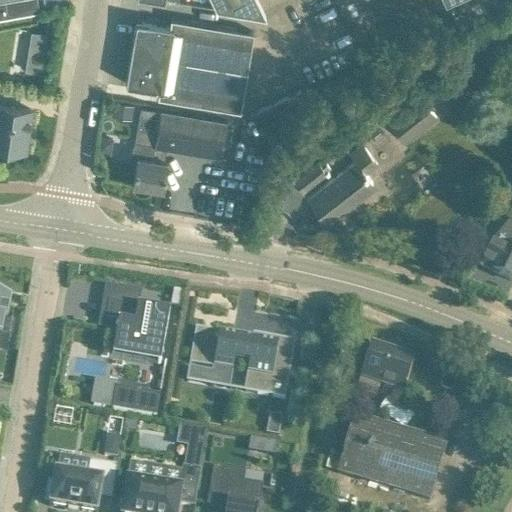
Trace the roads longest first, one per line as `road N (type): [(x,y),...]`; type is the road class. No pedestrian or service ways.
road 1 (secondary): [(62,231),(361,287),(511,345)]
road 2 (residential): [(9,511),(62,231)]
road 3 (unclassified): [(62,231),(98,0)]
